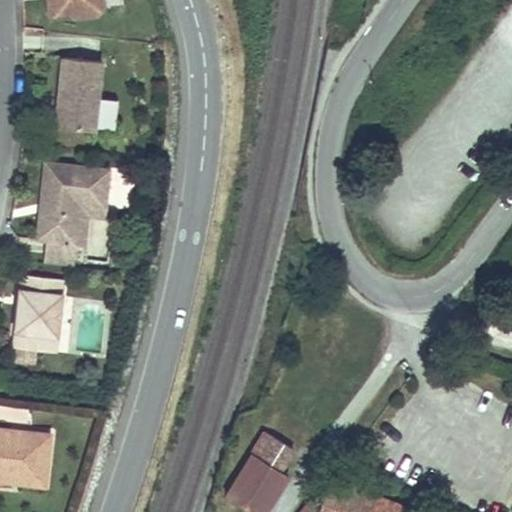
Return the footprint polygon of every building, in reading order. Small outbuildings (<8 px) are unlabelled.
[(47,0),(49,16),(69,13),(75,18),(97,15),(104,5),(103,0),(47,0)] [(55,126),(94,131),(101,61),(61,57),(55,126)] [(109,170),(45,162),(37,239),(47,240),(45,262),(72,265),(75,243),(79,205),(105,208),(109,170)] [(104,217),(105,208),(79,205),(75,243),(84,244),(88,215),(104,217)] [(62,279),(21,275),(13,346),(55,350),(62,279)] [(0,427),(0,480),(45,486),(51,433),(27,431),(27,436),(12,434),(12,429),(0,427)] [(288,453),(262,436),(252,453),(277,469),(288,453)] [(277,469),(252,453),(225,496),(250,511),(264,511),(287,476),(277,469)] [(370,511),(377,497),(331,479),(321,504),(311,500),(302,511),(370,511)] [(415,511),(377,497),(370,511),(415,511)]
